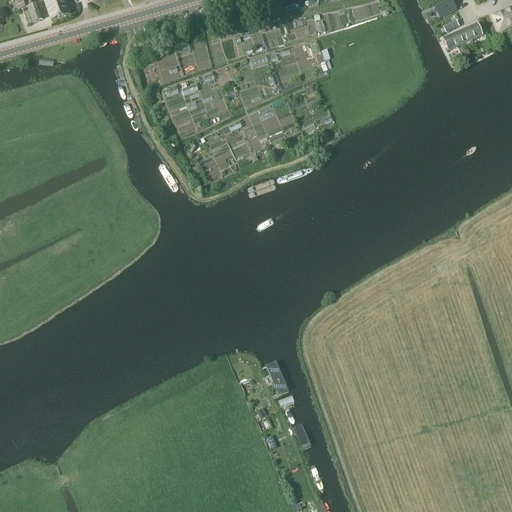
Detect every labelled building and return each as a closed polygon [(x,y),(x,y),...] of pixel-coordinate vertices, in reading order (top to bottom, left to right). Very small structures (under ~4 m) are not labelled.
[(40,21),(43,20),(38,4),(31,6),(29,0),(15,0),(19,11),(22,10),(27,25),(35,23),(40,22),(40,21)] [(43,0),(51,21),(70,15),(64,0),(43,0)] [(450,0),(435,8),(440,19),(456,11),(450,0)] [(511,26),(511,9),(493,17),(496,24),(495,24),(496,26),(497,25),(500,32),(511,26)] [(453,24),(443,29),(446,34),(455,29),(453,24)] [(477,24),(460,32),(465,44),(483,36),(477,24)] [(460,32),(443,39),(448,51),(465,44),(460,32)] [(266,370),(276,392),(285,389),(276,366),(266,370)] [(301,449),(312,475),(321,471),(310,445),(301,449)] [(327,511),(339,511),(334,497),(324,501),(327,511)]
